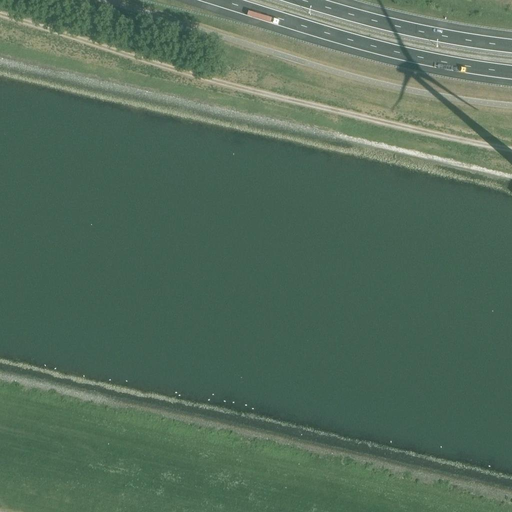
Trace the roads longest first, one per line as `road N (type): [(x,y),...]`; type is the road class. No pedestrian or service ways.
road 1 (track): [(511,148),(228,86),(0,18)]
road 2 (motorway): [(222,0),(393,50),(511,70)]
road 3 (motorway): [(511,48),(295,0)]
